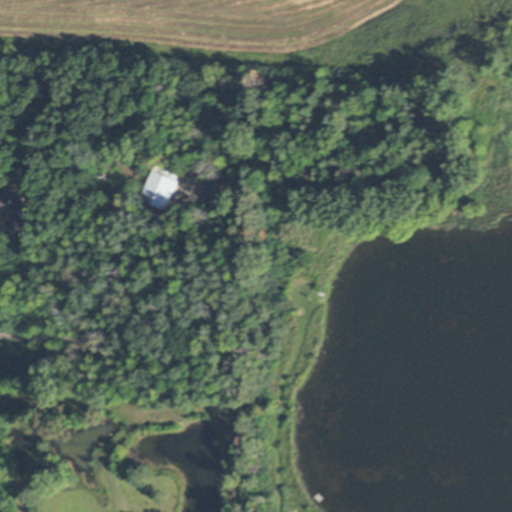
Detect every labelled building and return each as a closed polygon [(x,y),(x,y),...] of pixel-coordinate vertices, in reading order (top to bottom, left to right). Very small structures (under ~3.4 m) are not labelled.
[(172,158),(184,165),(182,170),(178,178),(179,179),(165,208),(142,196),(159,159),(169,164),(172,158)] [(191,171),(191,163),(205,163),(205,172),(191,171)] [(7,187),(7,193),(11,193),(12,193),(26,193),(25,227),(10,227),(10,222),(0,222),(0,185),(7,185),(7,187)] [(233,204),(214,204),(214,193),(233,193),(233,204)] [(141,214),(144,206),(161,214),(157,222),(141,214)]
